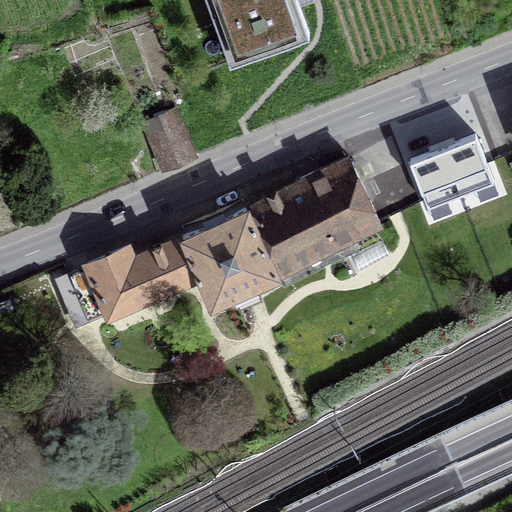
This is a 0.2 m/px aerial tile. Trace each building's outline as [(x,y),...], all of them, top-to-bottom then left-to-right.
[(309,33),(297,0),(220,0),(222,4),(213,8),(223,35),(232,32),(240,55),(237,56),(238,59),(309,33)] [(143,121),(163,167),(195,153),(175,106),(143,121)] [(314,170),(300,177),(307,190),(334,243),(339,253),(357,244),(352,234),(380,221),(355,167),(320,183),(314,170)] [(278,271),(334,243),(307,190),(255,216),(252,215),(278,271)] [(278,271),(252,215),(247,205),(183,234),(199,273),(213,304),(216,303),(215,300),(234,292),(240,304),(261,295),(255,282),(278,271)] [(109,312),(199,273),(183,234),(133,256),(128,244),(87,262),(89,265),(73,271),(85,299),(101,292),(109,312)]
